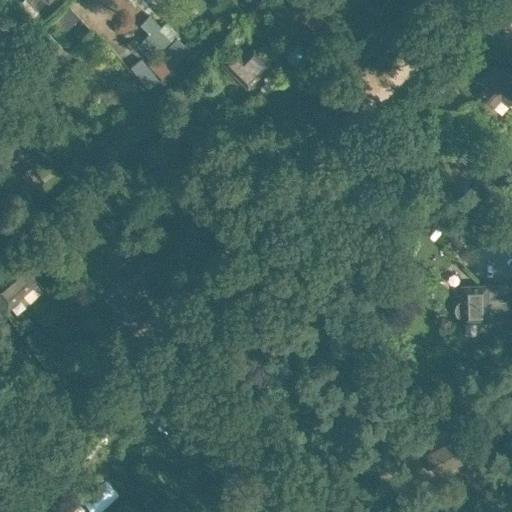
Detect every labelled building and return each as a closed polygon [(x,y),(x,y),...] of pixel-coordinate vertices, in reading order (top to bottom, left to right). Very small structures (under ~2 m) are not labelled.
[(30,20),(38,12),(26,0),(23,0),(17,7),(30,20)] [(257,6),(249,14),(257,21),(253,25),(261,33),(273,22),(264,13),(257,6)] [(139,23),(148,32),(132,48),(163,77),(190,48),(151,11),(139,23)] [(491,23),(501,35),(510,27),(500,15),(491,23)] [(24,56),(38,70),(62,46),(48,32),(24,56)] [(223,63),(248,87),(270,65),(253,48),(244,58),(236,50),(223,63)] [(149,90),(160,78),(138,57),(127,69),(149,90)] [(481,80),(488,86),(482,94),(494,105),(501,97),(508,104),(511,99),(511,84),(511,85),(511,84),(511,71),(506,66),(499,74),(492,67),(481,80)] [(179,89),(169,99),(187,116),(197,105),(179,89)] [(170,126),(143,153),(162,172),(164,170),(174,180),(187,167),(177,157),(189,145),(170,126)] [(0,193),(19,179),(3,157),(0,159),(0,193)] [(44,182),(33,165),(21,174),(33,190),(44,182)] [(41,272),(55,260),(55,259),(39,241),(25,254),(41,272)] [(115,270),(121,277),(134,292),(159,271),(146,256),(143,259),(136,251),(115,270)] [(0,282),(0,298),(8,308),(38,281),(22,263),(0,282)] [(463,323),(509,320),(507,283),(461,285),(461,301),(459,302),(456,304),(455,309),(455,312),(458,317),(461,319),(462,319),(463,323)] [(119,288),(107,298),(114,306),(126,296),(119,288)] [(460,443),(456,445),(453,439),(424,453),(436,476),(464,462),(461,455),(464,453),(471,467),(482,462),(470,436),(459,441),(460,443)] [(416,441),(407,445),(413,458),(422,454),(416,441)]
